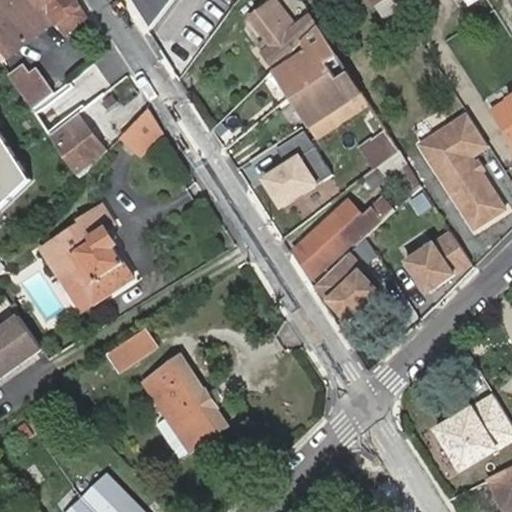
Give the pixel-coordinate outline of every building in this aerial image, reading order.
[(87,15),(77,0),(0,0),(0,56),(1,58),(52,16),(66,33),(87,15)] [(133,0),(152,30),(176,0),(133,0)] [(366,0),(373,13),(379,10),(383,16),(397,9),(392,0),(366,0)] [(278,70),(305,44),(322,27),(316,16),(300,31),(293,38),(284,25),(293,19),(283,2),(258,17),(276,48),(268,53),(278,70)] [(300,31),(293,19),(284,25),(293,38),(300,31)] [(344,123),(372,104),(352,72),(341,80),(330,64),(341,56),(322,27),(305,44),(312,53),(281,74),(328,145),(350,132),(344,123)] [(23,63),(10,71),(29,101),(33,106),(35,105),(53,91),(37,68),(30,72),(23,63)] [(35,105),(33,106),(50,133),(76,114),(103,92),(94,80),(75,94),(65,82),(53,91),(35,105)] [(511,102),(493,114),(511,142),(511,102)] [(148,109),(119,138),(131,150),(159,125),(148,109)] [(493,150),(468,112),(419,145),(478,234),(511,211),(477,160),(493,150)] [(76,114),(50,133),(79,178),(103,154),(76,114)] [(0,122),(0,217),(36,182),(0,122)] [(417,197),(427,188),(403,152),(394,159),(417,197)] [(57,187),(76,176),(70,165),(51,175),(57,187)] [(358,242),(361,247),(370,239),(389,221),(398,213),(387,200),(366,219),(350,234),(336,218),(299,249),(317,278),(358,242)] [(354,204),(336,218),(350,234),(366,219),(354,204)] [(81,221),(83,224),(94,241),(109,231),(115,227),(102,207),(81,221)] [(83,224),(43,250),(61,279),(69,274),(75,284),(81,280),(96,305),(133,279),(124,266),(126,264),(114,246),(117,244),(109,231),(94,241),(83,224)] [(454,233),(409,263),(432,297),(477,268),(454,233)] [(353,254),(316,289),(352,328),(390,293),(353,254)] [(26,311),(0,328),(0,338),(18,365),(24,360),(21,356),(27,352),(30,356),(48,345),(26,311)] [(150,327),(108,353),(120,372),(162,346),(150,327)] [(0,338),(0,376),(5,373),(3,369),(8,365),(11,369),(18,365),(0,338)] [(217,408),(220,406),(207,388),(205,390),(183,357),(145,381),(168,417),(156,424),(178,458),(190,451),(228,425),(217,408)] [(511,423),(494,394),(436,431),(463,475),(511,443),(511,423)] [(39,463),(21,469),(28,488),(46,482),(39,463)] [(511,471),(490,482),(504,511),(510,511),(511,511),(511,471)] [(148,511),(111,473),(70,511),(148,511)]
